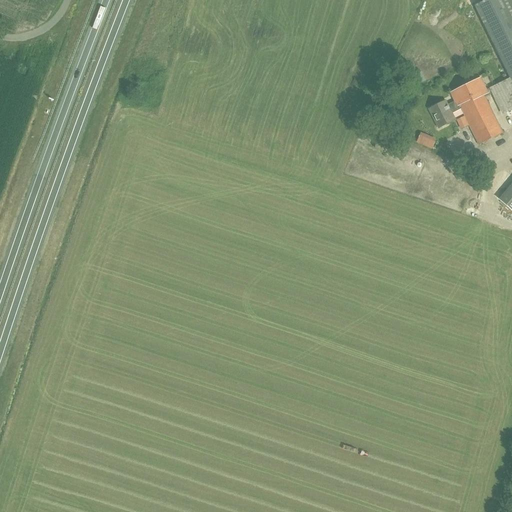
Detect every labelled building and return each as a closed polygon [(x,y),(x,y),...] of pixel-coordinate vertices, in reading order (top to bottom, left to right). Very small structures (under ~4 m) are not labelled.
[(439,0),(431,0),(420,21),(433,28),(443,10),(437,7),(440,1),(439,0)] [(511,0),(488,0),(475,7),(511,81),(511,0)] [(455,103),(458,108),(460,107),(465,117),(457,120),(461,129),(469,125),(478,145),(502,133),(485,97),(496,92),(511,125),(511,89),(507,80),(487,90),(481,78),(463,87),(450,93),(455,103)] [(458,108),(455,103),(448,106),(445,101),(429,109),(439,128),(455,120),(454,119),(451,112),(458,108)] [(511,184),(499,200),(511,210),(511,184)]
